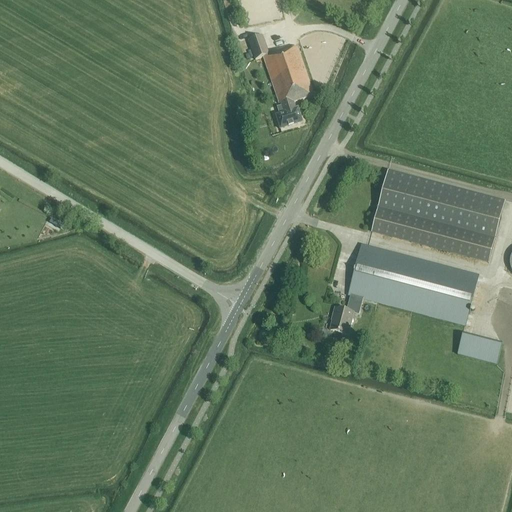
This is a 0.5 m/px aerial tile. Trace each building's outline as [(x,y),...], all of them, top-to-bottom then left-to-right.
[(294,103),(315,96),(298,48),(289,51),(289,49),(270,55),(264,36),(249,40),(256,60),(263,58),(278,104),(280,104),(281,107),(277,108),(279,115),(275,116),(280,131),(303,123),(298,109),(296,110),(294,103)] [(506,202),(389,171),(372,234),(489,265),(506,202)] [(362,246),(359,256),(349,296),(351,296),(346,312),(335,309),(332,321),(333,322),(330,331),(348,336),(353,314),(359,316),(363,300),(466,327),(479,277),(362,246)] [(511,291),(509,290),(500,314),(511,318),(511,291)] [(497,366),(502,345),(463,334),(458,356),(497,366)]
